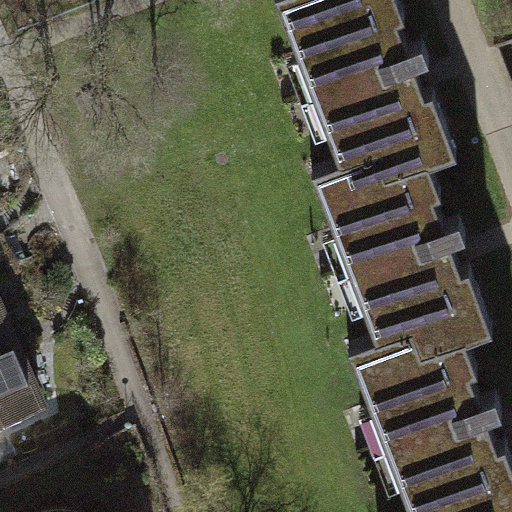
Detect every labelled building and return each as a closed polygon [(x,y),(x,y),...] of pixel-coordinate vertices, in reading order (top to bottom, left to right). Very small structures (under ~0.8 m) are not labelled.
[(271,0),(332,168),(412,139),(437,130),(389,0),(271,0)] [(471,302),(412,139),(332,168),(310,175),(369,339),(444,312),(471,302)] [(0,349),(14,344),(0,310),(0,349)] [(493,511),(511,505),(511,500),(444,312),(369,339),(341,349),(399,511),(493,511)] [(0,419),(40,403),(14,344),(0,349),(0,419)]
